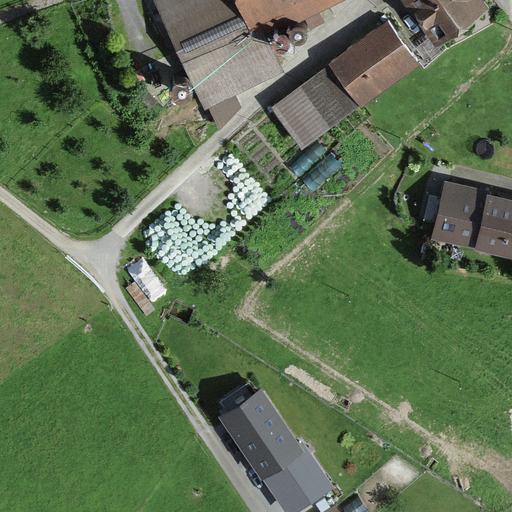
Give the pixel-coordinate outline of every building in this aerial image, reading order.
[(163,0),(207,103),(287,69),(270,28),(337,0),(163,0)] [(485,0),(415,0),(445,41),(491,9),(485,0)] [(420,63),(392,24),(280,104),(308,143),(420,63)] [(511,201),(445,186),(434,233),(511,251),(511,201)] [(269,384),(232,409),(301,508),(328,489),(306,457),(315,451),(269,384)]
